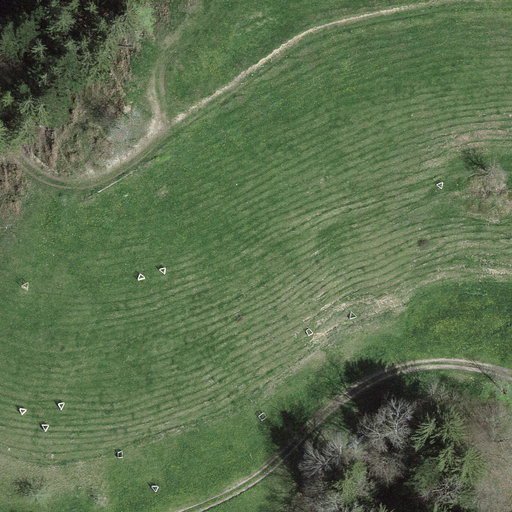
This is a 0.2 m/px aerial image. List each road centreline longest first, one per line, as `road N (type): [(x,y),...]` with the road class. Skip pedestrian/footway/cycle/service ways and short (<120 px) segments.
road 1 (track): [(511,2),(302,39),(118,176),(85,186),(36,175),(14,151),(0,117)]
road 2 (track): [(186,511),(258,475),(336,403),(380,376),(448,362),(511,375)]
